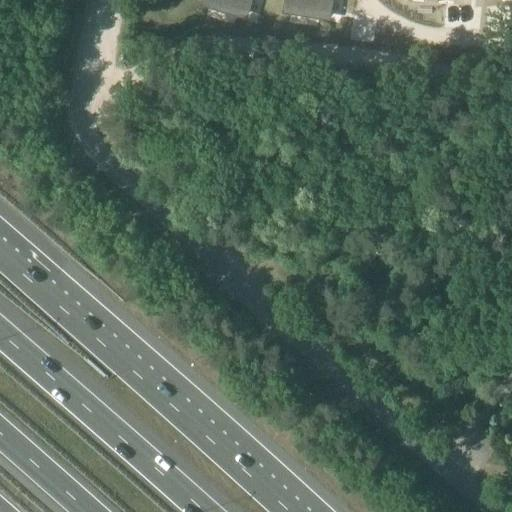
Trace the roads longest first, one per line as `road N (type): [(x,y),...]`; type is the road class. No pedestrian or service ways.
road 1 (unclassified): [(91,0),(84,129),(121,179),(491,511)]
road 2 (motorway): [(286,511),(0,252)]
road 3 (motorway): [(204,511),(0,333)]
road 4 (unclassified): [(368,0),(399,24),(440,38),(511,44)]
